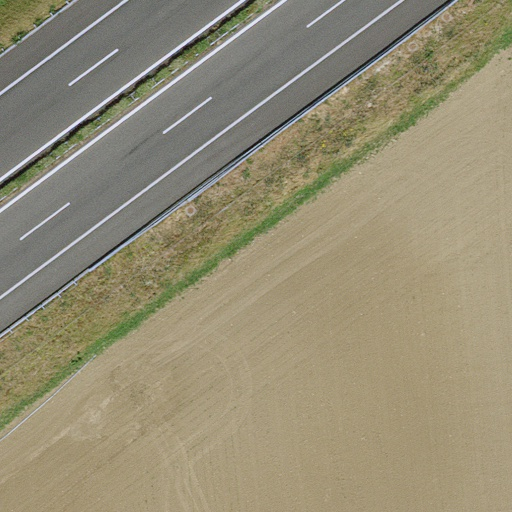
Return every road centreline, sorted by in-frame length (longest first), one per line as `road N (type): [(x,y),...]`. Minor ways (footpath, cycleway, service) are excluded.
road 1 (motorway): [(0,256),(349,0)]
road 2 (motorway): [(183,0),(0,135)]
